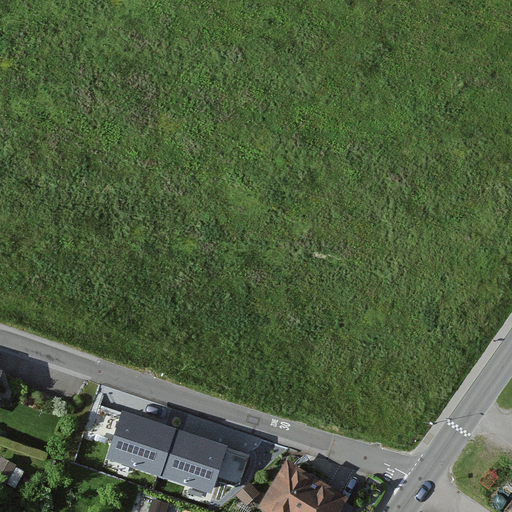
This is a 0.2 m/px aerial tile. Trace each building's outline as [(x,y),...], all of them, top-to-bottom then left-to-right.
[(0,398),(8,372),(0,369),(0,398)] [(175,428),(122,410),(105,459),(158,477),(175,428)] [(228,446),(175,428),(158,477),(211,495),(228,446)] [(16,465),(1,458),(0,459),(0,472),(10,478),(16,465)] [(343,511),(350,501),(291,468),(265,511),(343,511)] [(250,483),(236,496),(245,506),(259,494),(250,483)]
